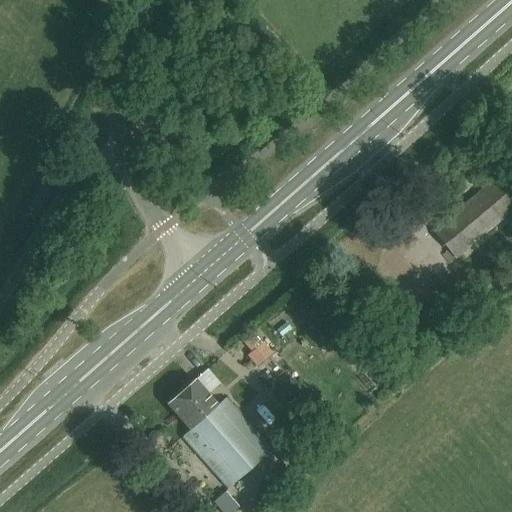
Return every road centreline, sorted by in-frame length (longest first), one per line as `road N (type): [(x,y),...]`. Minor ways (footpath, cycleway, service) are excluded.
road 1 (primary): [(205,277),(511,6)]
road 2 (unclassified): [(205,277),(165,228),(126,156),(121,95),(146,0)]
road 3 (primary): [(0,453),(205,277)]
road 4 (track): [(196,511),(79,388)]
